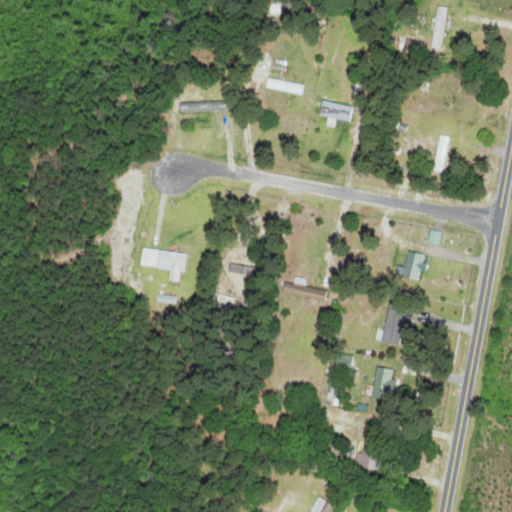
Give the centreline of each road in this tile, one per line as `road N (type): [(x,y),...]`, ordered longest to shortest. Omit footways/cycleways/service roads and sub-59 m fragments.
road 1 (residential): [(443,511),(511,142)]
road 2 (residential): [(497,225),(222,169),(166,173)]
